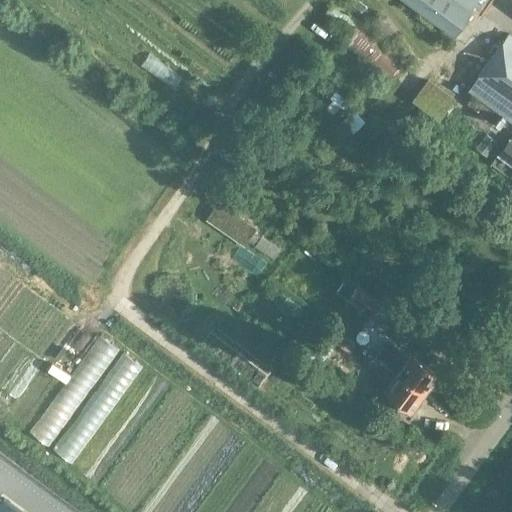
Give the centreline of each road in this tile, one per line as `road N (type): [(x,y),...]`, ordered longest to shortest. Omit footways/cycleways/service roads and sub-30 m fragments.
road 1 (track): [(394,511),(118,301),(137,252),(198,169),(236,90),(313,0)]
road 2 (unclassified): [(440,511),(511,411)]
